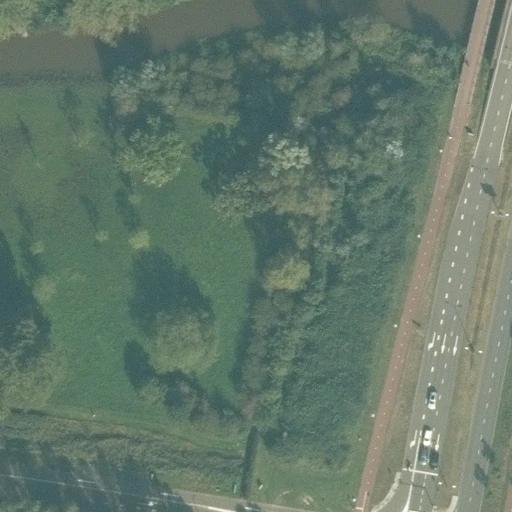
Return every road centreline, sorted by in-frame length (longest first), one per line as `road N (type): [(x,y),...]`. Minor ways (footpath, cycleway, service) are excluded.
road 1 (secondary): [(511,53),(466,232),(417,511)]
road 2 (secondary): [(466,511),(511,268)]
road 3 (tertiary): [(0,481),(191,508)]
